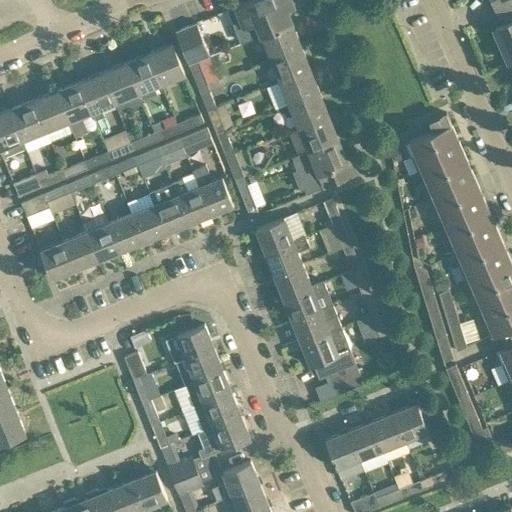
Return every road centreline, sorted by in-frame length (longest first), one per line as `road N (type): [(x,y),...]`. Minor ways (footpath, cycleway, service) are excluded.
road 1 (residential): [(319,511),(232,298),(220,289),(40,320),(26,316),(0,254)]
road 2 (residential): [(511,184),(430,0)]
road 3 (residential): [(0,68),(157,0)]
